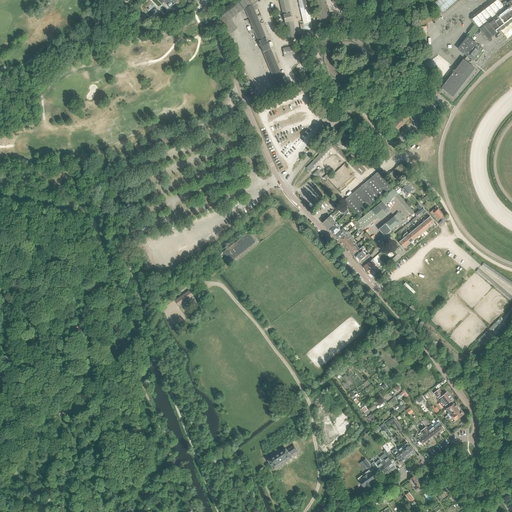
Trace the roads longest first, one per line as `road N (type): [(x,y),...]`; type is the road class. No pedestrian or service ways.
road 1 (residential): [(476,436),(471,406),(456,385),(283,185),(202,0)]
road 2 (track): [(351,100),(326,74),(310,38),(402,0)]
road 3 (residential): [(352,511),(450,444),(476,436)]
